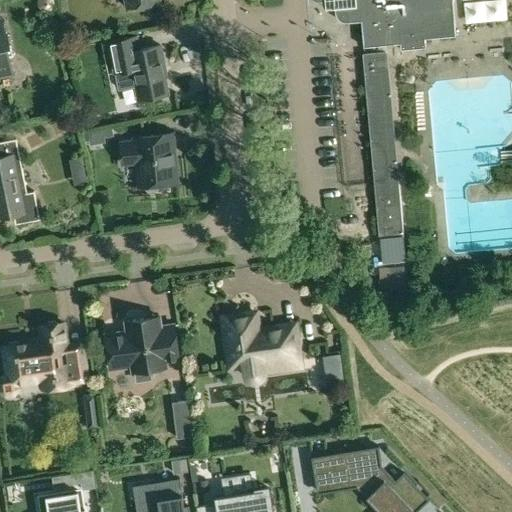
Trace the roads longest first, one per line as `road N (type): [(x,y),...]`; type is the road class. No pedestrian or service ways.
road 1 (residential): [(239,187),(232,215),(214,228),(0,257)]
road 2 (residential): [(239,187),(222,0)]
